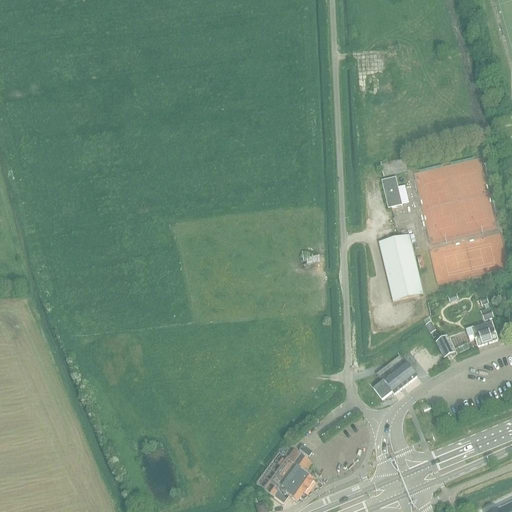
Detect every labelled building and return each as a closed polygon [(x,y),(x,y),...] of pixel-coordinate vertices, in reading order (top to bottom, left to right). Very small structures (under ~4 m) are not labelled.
[(386,80),(390,75),(382,69),(379,73),(386,80)] [(501,128),(511,125),(510,115),(499,117),(501,128)] [(402,206),(396,178),(382,182),(388,210),(402,206)] [(393,302),(424,295),(412,245),(410,236),(379,244),(393,302)] [(488,304),(486,298),(479,301),(481,307),(488,304)] [(493,318),(490,310),(480,313),(483,322),(493,318)] [(431,323),(426,326),(431,335),(436,332),(431,323)] [(492,325),(487,326),(467,333),(469,341),(475,339),(478,348),(497,341),(492,325)] [(501,340),(508,338),(505,328),(499,329),(501,340)] [(445,340),(435,346),(442,360),(453,354),(445,340)] [(371,356),(362,362),(366,368),(375,362),(371,356)] [(395,395),(417,378),(407,364),(380,385),(380,386),(378,388),(375,390),(383,401),(393,393),(395,395)] [(434,385),(433,391),(458,400),(460,394),(434,385)] [(311,465),(303,459),(293,452),(286,461),(269,484),(274,487),(278,491),(279,491),(296,503),(312,480),(304,474),(311,465)] [(274,487),(268,495),(273,498),(278,491),(274,487)]
